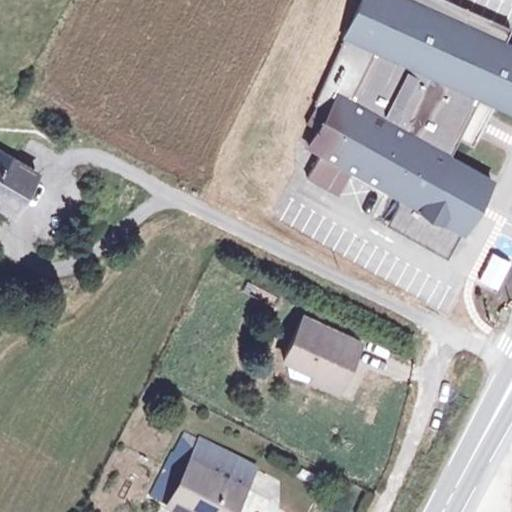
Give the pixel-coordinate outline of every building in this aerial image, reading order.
[(444,0),(361,0),(309,104),(316,107),(307,125),(318,131),(310,147),(321,153),(308,179),(339,195),(350,173),(395,195),(420,145),(448,159),(458,140),(472,147),(483,127),(495,103),(511,111),(511,48),(504,44),(509,33),(444,0)] [(448,159),(420,145),(395,195),(401,198),(465,231),(477,207),(491,180),(448,159)] [(0,154),(0,207),(13,215),(36,175),(0,154)] [(465,231),(401,198),(388,223),(453,255),(465,231)] [(479,286),(499,293),(511,261),(490,254),(479,286)] [(284,359),(338,384),(357,343),(303,318),(284,359)] [(187,459),(196,440),(184,434),(174,452),(187,459)] [(187,459),(174,452),(151,496),(181,511),(226,511),(229,508),(232,510),(254,468),(197,439),(196,440),(187,459)]
